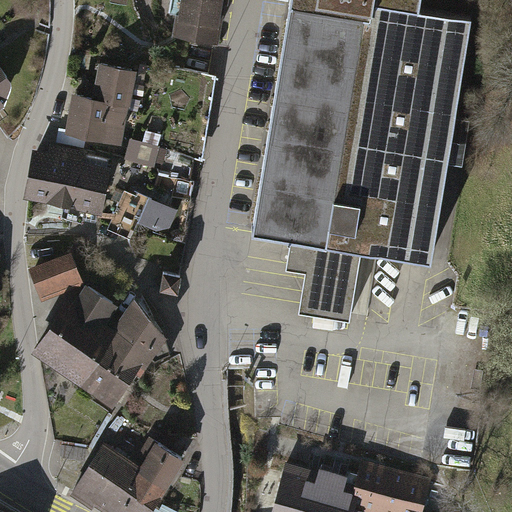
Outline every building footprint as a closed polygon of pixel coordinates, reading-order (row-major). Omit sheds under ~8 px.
[(172,0),(171,12),(176,13),(172,36),(219,44),(226,2),(229,2),(229,0),(172,0)] [(291,0),(254,233),(291,239),(286,270),(306,273),(299,313),(351,322),(363,250),(434,261),(474,16),(421,7),(422,0),(291,0)] [(93,97),(73,93),(65,133),(122,144),(129,107),(130,107),(137,70),(99,63),(93,97)] [(0,64),(0,109),(4,107),(11,87),(11,79),(0,64)] [(50,151),(33,148),(23,198),(102,213),(112,165),(85,160),(87,151),(52,143),(50,151)] [(190,180),(158,178),(153,198),(147,198),(136,224),(154,232),(170,228),(179,213),(172,208),(175,199),(188,201),(190,180)] [(72,252),(29,269),(42,302),(85,285),(72,252)] [(181,274),(164,271),(160,289),(177,292),(181,274)] [(54,368),(103,295),(86,284),(75,301),(70,298),(32,353),(54,368)] [(103,295),(54,368),(80,386),(118,331),(114,329),(107,324),(119,306),(103,295)] [(98,397),(152,318),(135,298),(114,329),(118,331),(80,386),(98,397)] [(140,377),(167,337),(152,318),(98,397),(113,408),(136,374),(140,377)] [(155,507),(167,489),(138,471),(142,465),(104,441),(89,465),(155,507)] [(157,442),(142,465),(138,471),(167,489),(186,460),(157,442)] [(319,470),(286,461),(271,511),(349,511),(353,500),(395,511),(418,511),(429,476),(363,458),(355,484),(347,481),(349,474),(320,466),(319,470)] [(104,511),(152,511),(155,507),(89,465),(70,495),(92,509),(94,506),(104,511)]
